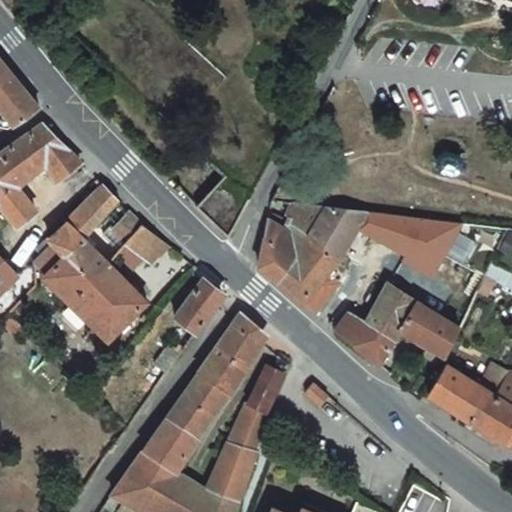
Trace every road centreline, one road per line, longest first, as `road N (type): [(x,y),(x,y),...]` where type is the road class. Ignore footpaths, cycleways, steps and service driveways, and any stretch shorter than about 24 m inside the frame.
road 1 (unclassified): [(80,511),(246,281)]
road 2 (secondary): [(61,103),(228,267)]
road 3 (unclassified): [(228,267),(331,70)]
road 4 (secondary): [(246,281),(390,409)]
road 5 (residential): [(511,85),(331,70)]
road 6 (secondary): [(390,409),(511,511)]
road 7 (residential): [(511,454),(417,405),(390,409)]
